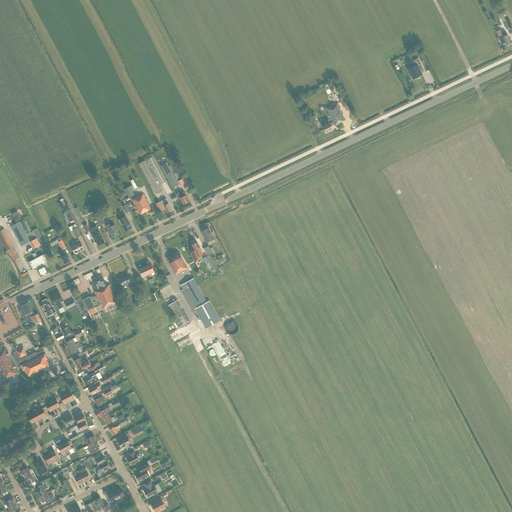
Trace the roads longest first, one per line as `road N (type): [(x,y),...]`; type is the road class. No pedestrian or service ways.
road 1 (secondary): [(31,291),(511,66)]
road 2 (track): [(284,511),(195,334)]
road 3 (unclassified): [(87,403),(31,291)]
